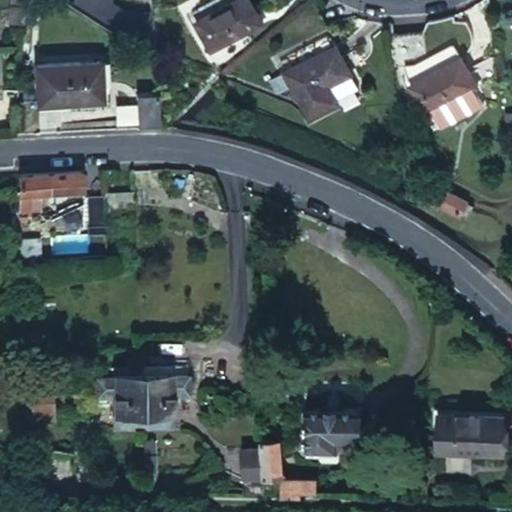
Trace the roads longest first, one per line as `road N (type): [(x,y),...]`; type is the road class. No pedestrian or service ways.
road 1 (tertiary): [(0,159),(166,150),(245,166),(340,200),(441,255),(511,323)]
road 2 (residential): [(474,511),(87,491)]
road 3 (unknown): [(245,166),(227,341),(203,401)]
